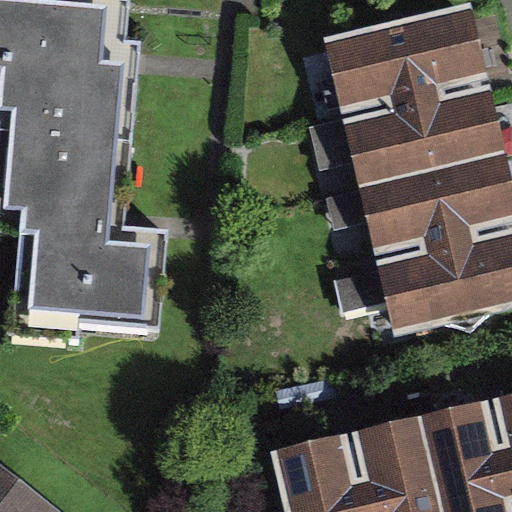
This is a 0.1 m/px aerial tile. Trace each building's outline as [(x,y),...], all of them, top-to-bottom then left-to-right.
[(0,0),(0,223),(14,225),(7,335),(164,346),(172,227),(127,224),(139,44),(124,43),(126,0),(0,0)] [(332,43),(347,112),(486,81),(471,12),(332,43)] [(347,112),(363,181),(502,150),(486,81),(347,112)] [(363,181),(378,250),(511,220),(511,195),(502,150),(363,181)] [(511,220),(378,250),(393,319),(511,292),(511,220)] [(511,396),(491,402),(511,489),(511,396)] [(511,511),(511,489),(491,402),(421,419),(443,511),(511,511)] [(443,511),(421,419),(351,436),(369,511),(443,511)] [(369,511),(351,436),(281,453),(295,511),(369,511)] [(62,511),(0,464),(0,511),(62,511)]
